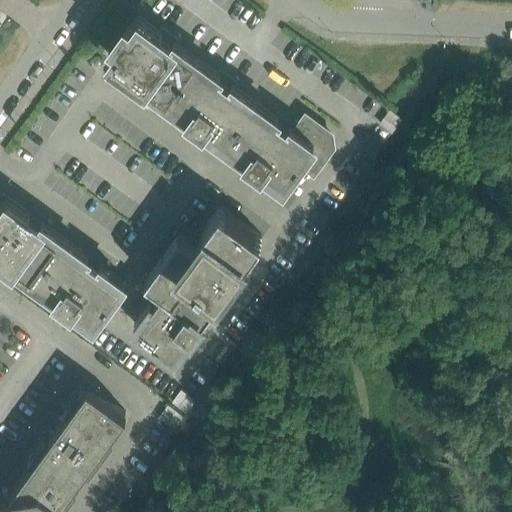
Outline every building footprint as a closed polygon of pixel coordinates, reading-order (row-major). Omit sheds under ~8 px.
[(221,73),(174,39),(170,44),(159,35),(162,30),(138,13),(107,55),(132,72),(144,80),(143,81),(190,115),(190,114),(202,123),(201,123),(248,157),(260,165),(259,166),(284,184),(300,161),(314,171),(314,170),(332,145),(330,133),(306,115),(305,114),(296,128),(290,124),(287,129),(275,120),(279,115),(232,81),(228,86),(217,78),(221,73)] [(390,109),(389,109),(379,124),(385,128),(392,133),(403,118),(398,114),(390,109)] [(10,186),(0,199),(0,242),(4,246),(4,245),(16,253),(15,254),(62,288),(63,287),(74,296),(73,296),(98,314),(128,272),(104,255),(101,259),(89,251),(92,246),(46,212),(43,217),(31,208),(34,204),(10,186)] [(207,233),(199,244),(179,230),(145,277),(160,288),(134,323),(176,354),(262,236),(220,205),(202,229),(207,233)] [(29,456),(33,459),(11,488),(0,490),(0,511),(59,511),(76,488),(72,485),(86,467),(90,470),(113,438),(109,436),(123,416),(126,412),(88,384),(85,388),(81,385),(65,406),(69,409),(48,437),(45,434),(29,456)] [(196,399),(191,395),(181,388),(172,401),(187,412),(196,399)] [(158,417),(170,425),(175,428),(184,416),(168,404),(158,417)]
